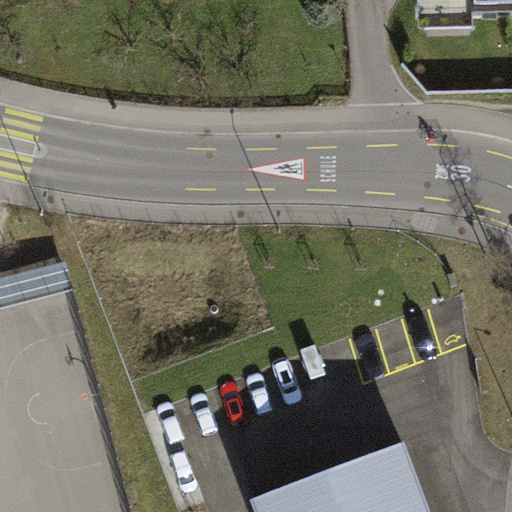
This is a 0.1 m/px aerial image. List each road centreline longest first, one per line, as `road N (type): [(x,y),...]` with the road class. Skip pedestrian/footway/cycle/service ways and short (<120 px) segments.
road 1 (residential): [(0,146),(167,172),(384,170)]
road 2 (residential): [(367,0),(384,170)]
road 3 (residential): [(384,170),(511,189)]
